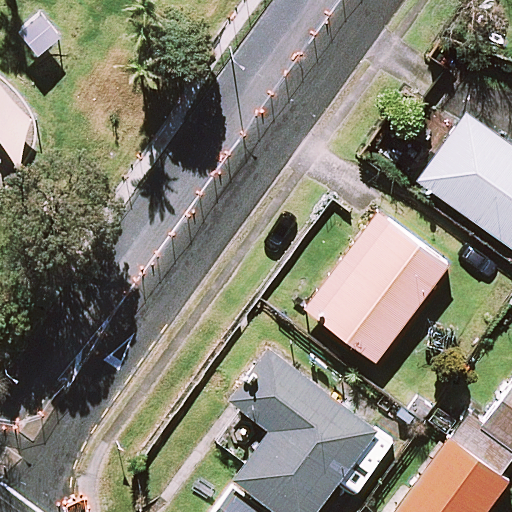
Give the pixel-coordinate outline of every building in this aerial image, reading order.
[(88,0),(74,16),(55,0),(0,0),(0,49),(81,119),(125,69),(102,49),(135,10),(123,0),(88,0)] [(511,142),(465,110),(418,177),(511,243),(511,142)] [(446,261),(378,209),(305,303),(373,355),(446,261)] [(307,511),(374,425),(269,344),(230,395),(269,425),(202,511),(284,511),(307,511)] [(511,376),(484,415),(469,404),(391,511),(479,511),(511,466),(511,376)]
